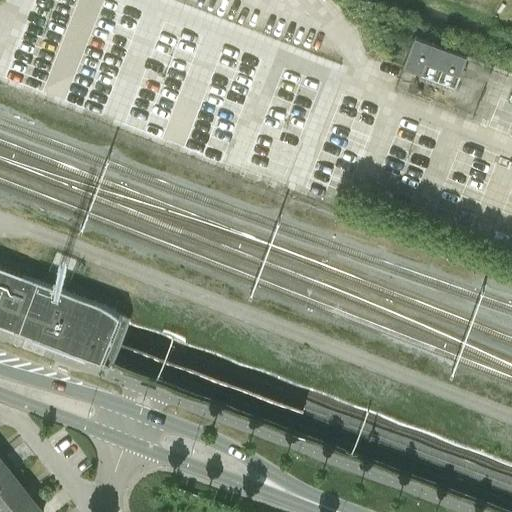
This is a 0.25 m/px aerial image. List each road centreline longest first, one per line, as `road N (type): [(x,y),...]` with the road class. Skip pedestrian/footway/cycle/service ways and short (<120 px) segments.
road 1 (tertiary): [(133,426),(336,511)]
road 2 (tertiary): [(0,381),(133,426)]
road 3 (residential): [(4,413),(71,482),(104,501)]
